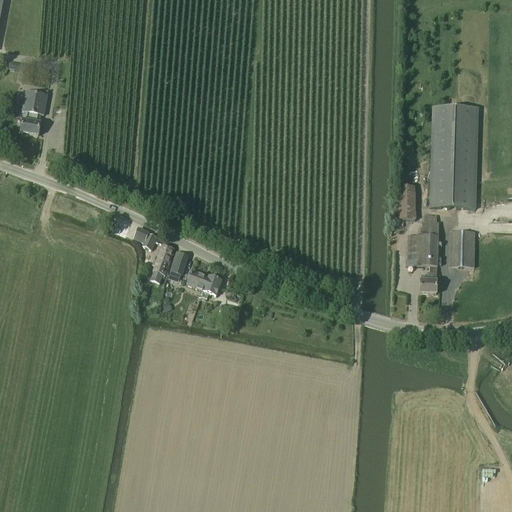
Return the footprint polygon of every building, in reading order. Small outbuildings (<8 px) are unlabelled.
[(27,94),(23,113),(21,115),(20,119),(23,123),(21,134),(23,137),(27,137),(28,136),(38,138),(40,126),(37,125),(38,117),(41,117),(45,97),(27,94)] [(476,211),(478,110),(432,109),(429,210),(476,211)] [(406,218),(416,218),(415,189),(405,189),(406,218)] [(421,239),(438,239),(438,225),(436,224),(437,217),(424,217),(424,224),(422,224),(421,239)] [(503,233),(511,233),(511,225),(508,225),(508,229),(504,229),(503,233)] [(141,250),(150,254),(156,241),(148,238),(149,236),(138,232),(134,242),(143,246),(141,250)] [(474,270),(475,235),(449,234),(448,270),(474,270)] [(437,270),(438,239),(421,239),(407,239),(406,269),(429,270),(437,270)] [(165,278),(174,251),(161,247),(153,274),(150,283),(159,287),(163,277),(165,278)] [(182,279),(188,259),(176,255),(170,274),(182,279)] [(436,283),(437,270),(429,270),(429,276),(426,278),(420,278),(420,296),(436,297),(436,283)] [(204,291),(209,279),(208,279),(192,273),(186,287),(202,293),(203,291),(204,291)] [(207,301),(209,295),(216,298),(221,283),(209,279),(204,291),(203,291),(202,293),(203,293),(201,299),(207,301)] [(236,325),(239,313),(227,310),(224,322),(236,325)]
